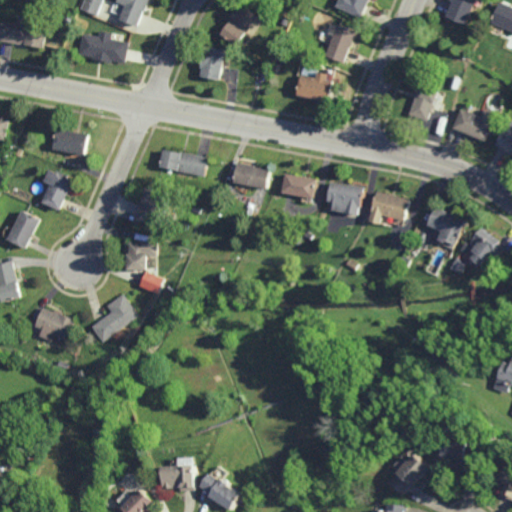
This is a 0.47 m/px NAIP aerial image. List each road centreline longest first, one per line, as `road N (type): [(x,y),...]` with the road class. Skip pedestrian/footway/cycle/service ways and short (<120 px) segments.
road 1 (residential): [(511,199),(416,157),(0,77)]
road 2 (residential): [(150,107),(81,268)]
road 3 (residential): [(364,146),(417,0)]
